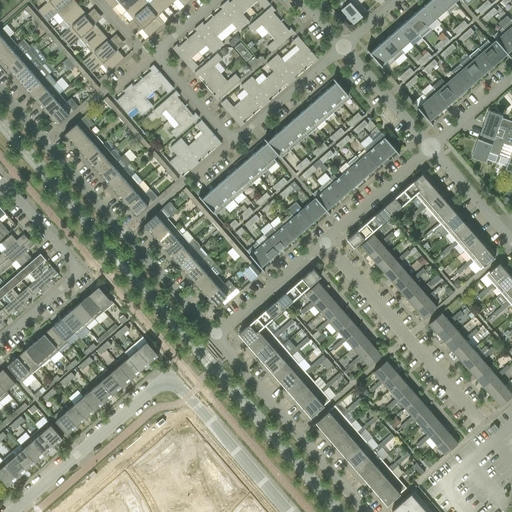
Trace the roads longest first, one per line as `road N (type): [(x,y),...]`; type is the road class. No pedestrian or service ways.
road 1 (tertiary): [(13,511),(167,380),(284,511)]
road 2 (residential): [(0,94),(215,338)]
road 3 (residential): [(481,428),(324,244)]
road 4 (residential): [(215,338),(362,511)]
road 5 (residential): [(0,341),(77,271),(2,181)]
road 6 (residential): [(215,338),(324,244)]
road 7 (residential): [(324,244),(430,149)]
road 8 (residential): [(236,139),(342,47)]
road 9 (residential): [(430,149),(342,47)]
road 10 (residential): [(385,511),(481,428)]
